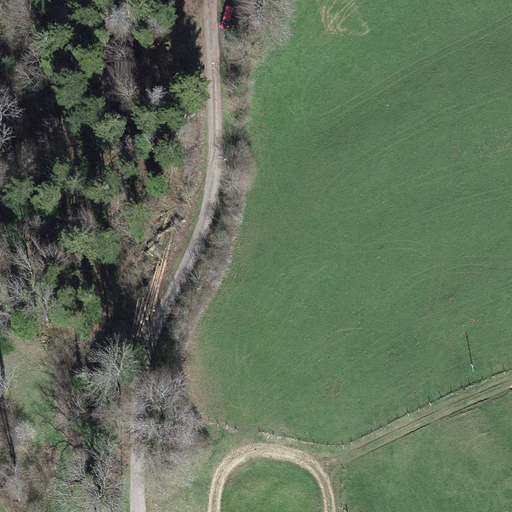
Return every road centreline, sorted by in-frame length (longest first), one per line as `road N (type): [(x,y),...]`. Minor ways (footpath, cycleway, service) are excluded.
road 1 (unclassified): [(140,511),(141,376),(201,234),(219,156),(211,0)]
road 2 (track): [(317,468),(511,376)]
road 3 (track): [(214,511),(230,459),(266,446),(295,451),(317,468),(331,511)]
